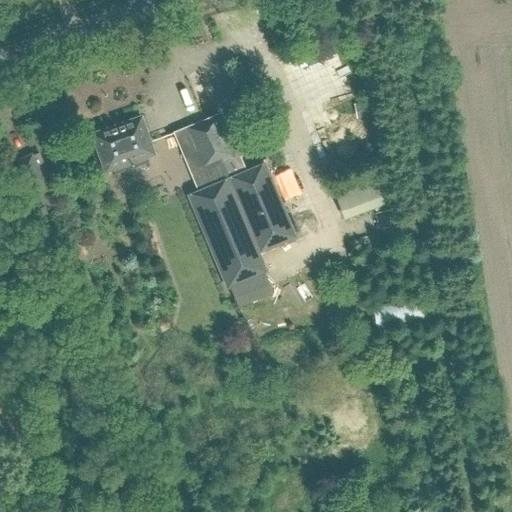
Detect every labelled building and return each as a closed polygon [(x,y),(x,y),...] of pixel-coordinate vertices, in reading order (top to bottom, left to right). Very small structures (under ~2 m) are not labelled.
[(346,60),(367,55),(364,39),(342,43),(346,60)] [(356,120),(377,114),(373,99),(352,104),(356,120)] [(175,133),(197,192),(188,196),(226,288),(266,271),(258,252),(294,237),(263,164),(238,175),(230,156),(232,155),(216,116),(175,133)] [(115,126),(91,135),(104,173),(112,170),(114,175),(130,169),(147,163),(145,158),(153,155),(140,117),(115,126)] [(31,155),(14,162),(25,188),(42,181),(31,155)] [(377,168),(331,185),(344,219),(390,202),(377,168)] [(60,193),(93,190),(92,179),(59,183),(60,193)] [(92,283),(71,241),(54,249),(76,291),(92,283)] [(153,403),(135,365),(114,375),(132,413),(153,403)]
